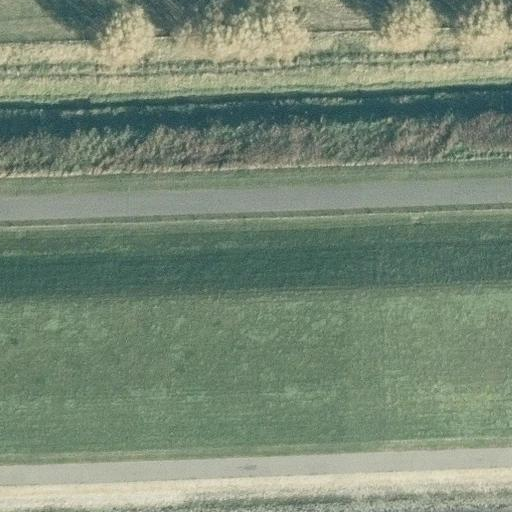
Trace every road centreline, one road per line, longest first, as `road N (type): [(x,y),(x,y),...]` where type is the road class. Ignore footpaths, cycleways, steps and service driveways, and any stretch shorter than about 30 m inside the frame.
road 1 (track): [(511,458),(0,478)]
road 2 (residential): [(511,199),(0,218)]
